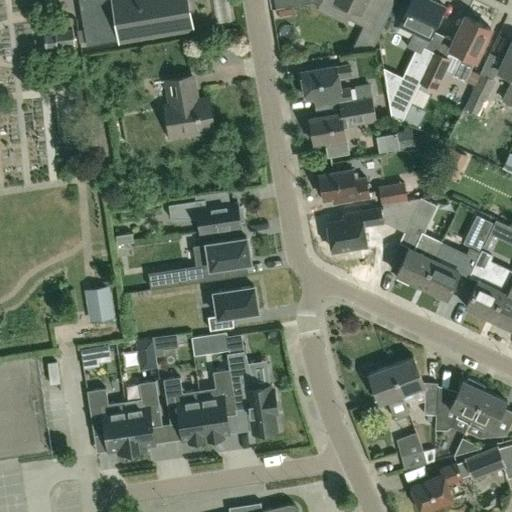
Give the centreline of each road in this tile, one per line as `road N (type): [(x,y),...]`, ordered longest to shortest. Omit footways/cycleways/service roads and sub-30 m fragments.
road 1 (residential): [(253,0),(295,260),(314,280)]
road 2 (residential): [(314,280),(305,321),(322,395),(371,511)]
road 3 (residential): [(314,280),(511,369)]
